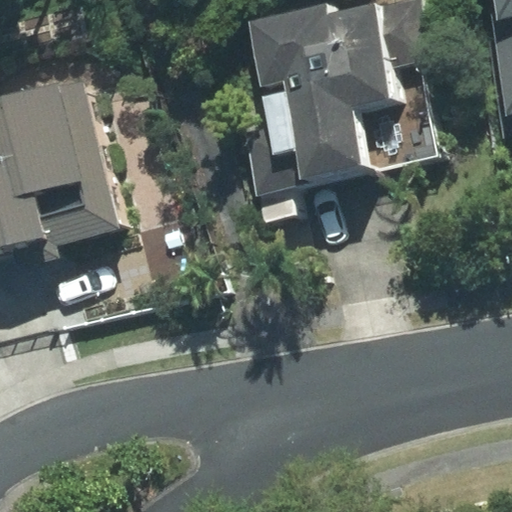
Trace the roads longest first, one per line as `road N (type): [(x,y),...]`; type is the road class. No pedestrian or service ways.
road 1 (residential): [(0,470),(123,420),(348,399)]
road 2 (residential): [(348,399),(180,511)]
road 3 (residential): [(511,363),(348,399)]
